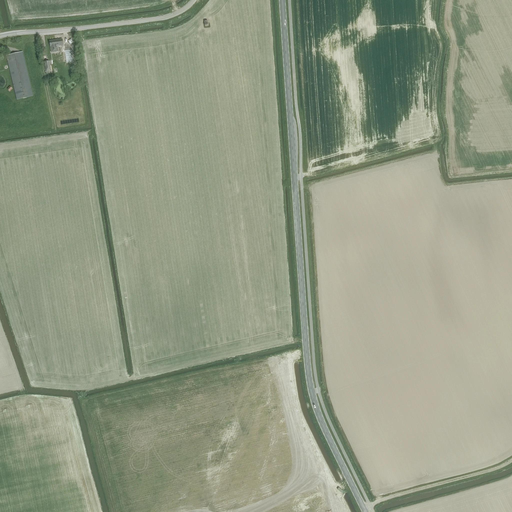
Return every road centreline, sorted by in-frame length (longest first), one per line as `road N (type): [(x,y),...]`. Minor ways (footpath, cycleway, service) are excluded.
road 1 (primary): [(365,511),(318,416),(308,376),(282,0)]
road 2 (unclassified): [(193,0),(153,19),(0,35)]
